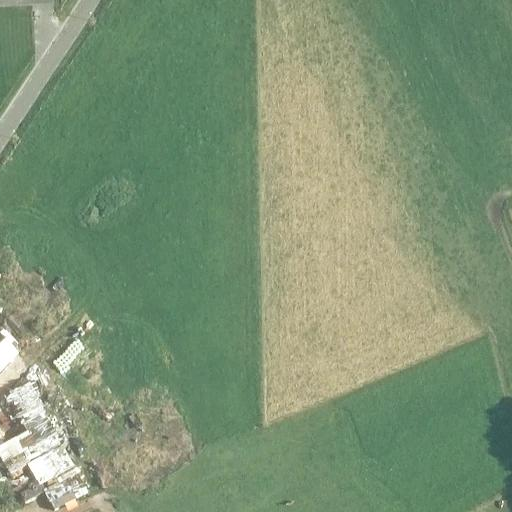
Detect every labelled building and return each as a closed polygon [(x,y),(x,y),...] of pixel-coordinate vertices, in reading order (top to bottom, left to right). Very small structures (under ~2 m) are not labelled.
[(76,343),(89,335),(80,319),(67,327),(76,343)] [(0,372),(21,352),(0,330),(0,372)] [(96,355),(104,371),(125,361),(118,345),(96,355)] [(67,403),(101,396),(96,368),(62,375),(67,403)] [(73,414),(78,425),(95,418),(90,407),(73,414)]
